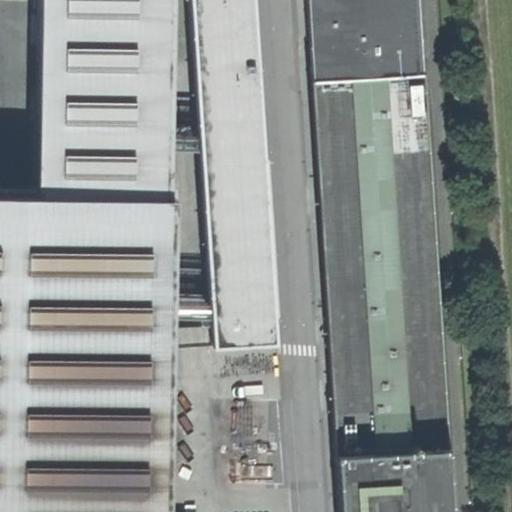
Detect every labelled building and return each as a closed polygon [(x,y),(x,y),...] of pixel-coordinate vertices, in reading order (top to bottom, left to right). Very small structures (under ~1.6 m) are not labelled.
[(36,0),(34,190),(0,190),(0,511),(165,511),(172,194),(167,194),(170,0),(36,0)] [(250,0),(186,0),(209,342),(272,338),(250,0)] [(309,0),(315,77),(419,70),(414,0),(309,0)] [(310,77),(333,448),(445,441),(421,70),(419,70),(315,77),(310,77)] [(449,511),(445,441),(333,448),(337,511),(449,511)]
